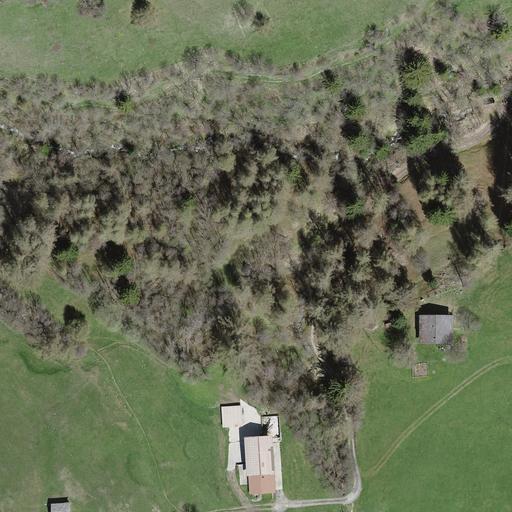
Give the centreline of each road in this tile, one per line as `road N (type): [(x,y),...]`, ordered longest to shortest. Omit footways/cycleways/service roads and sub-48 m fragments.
road 1 (track): [(511,99),(481,138),(386,184),(322,302),(311,332),(348,420),(354,496)]
road 2 (track): [(511,359),(468,379),(357,480)]
